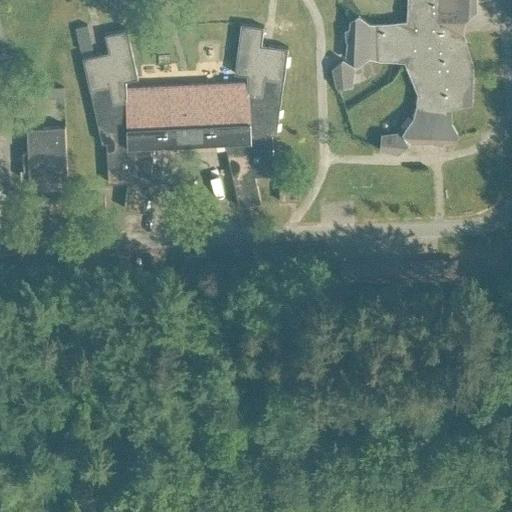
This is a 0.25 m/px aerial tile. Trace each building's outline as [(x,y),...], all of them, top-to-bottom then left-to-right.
[(407,0),(407,14),(407,18),(375,21),(370,21),(359,12),(350,17),(349,26),(345,29),(346,39),(347,40),(345,54),(356,63),(370,55),(378,58),(405,59),(418,91),(413,115),(402,129),(405,132),(410,142),(432,141),(432,142),(442,144),(444,140),(452,140),(457,134),(459,131),(452,119),(451,111),(452,106),(472,101),(473,77),(474,63),(463,31),(465,17),(477,10),(476,0),(407,0)] [(86,46),(97,44),(92,22),(81,24),(86,46)] [(246,80),(208,82),(186,83),(189,132),(222,131),(239,205),(260,200),(254,174),(273,173),(272,132),(276,133),(287,47),(261,44),(263,26),(241,23),(234,73),(246,75),(246,80)] [(186,83),(128,86),(128,80),(139,77),(128,28),(106,33),(110,51),(82,57),(102,141),(106,140),(108,181),(127,180),(124,207),(145,210),(155,134),(189,132),(186,83)] [(354,66),(343,57),(331,67),(335,85),(352,85),(354,66)] [(67,176),(65,124),(26,126),(27,150),(24,150),(25,168),(28,168),(29,178),(67,176)] [(380,149),(397,153),(408,144),(399,130),(381,132),(380,149)] [(280,199),(299,198),(299,185),(279,186),(280,199)] [(444,277),(443,257),(400,259),(400,279),(444,277)] [(364,280),(363,260),(335,262),(336,282),(364,280)]
